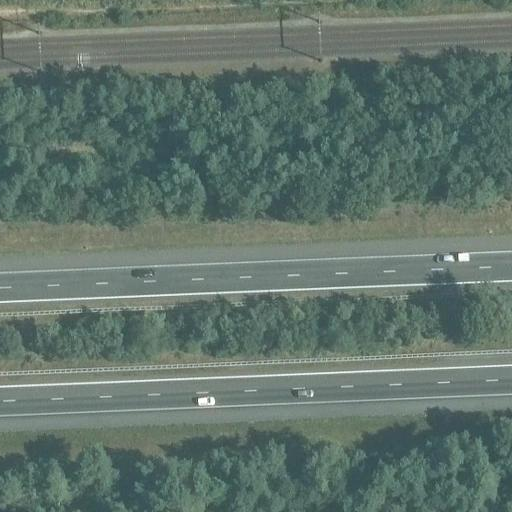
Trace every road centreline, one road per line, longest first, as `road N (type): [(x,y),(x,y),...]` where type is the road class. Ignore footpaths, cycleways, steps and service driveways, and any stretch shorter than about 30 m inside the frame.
road 1 (motorway): [(0,403),(511,381)]
road 2 (motorway): [(511,266),(0,287)]
